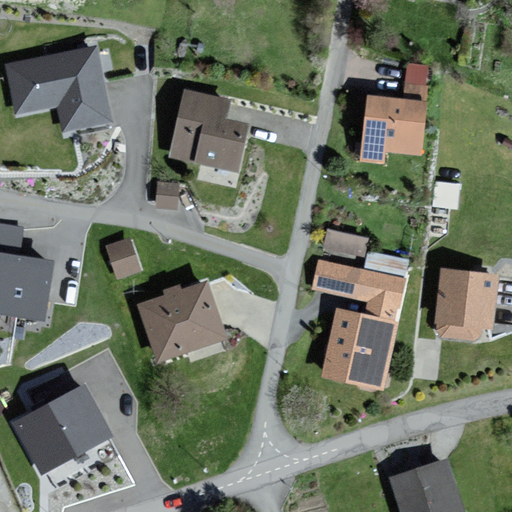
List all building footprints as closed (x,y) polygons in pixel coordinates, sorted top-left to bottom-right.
[(91,48),(5,65),(14,111),(57,103),(63,131),(106,122),(91,48)] [(401,101),(365,98),(360,160),(382,162),(383,151),(419,154),(425,81),(403,79),(401,101)] [(226,101),(183,91),(169,155),(234,170),(244,127),(221,122),(226,101)] [(364,250),(367,230),(326,223),(322,243),(364,250)] [(129,240),(109,248),(120,278),(140,270),(129,240)] [(52,263),(0,253),(0,319),(39,327),(52,263)] [(409,281),(320,262),(315,286),(372,298),(367,321),(339,315),(326,379),(385,391),(399,325),(394,324),(398,308),(403,309),(409,281)] [(487,328),(494,278),(440,271),(432,335),(475,340),(476,327),(487,328)] [(167,299),(141,308),(160,362),(227,339),(208,285),(182,294),(180,287),(165,292),(167,299)] [(79,385),(12,421),(41,475),(107,439),(79,385)] [(461,511),(447,466),(393,482),(402,511),(461,511)]
